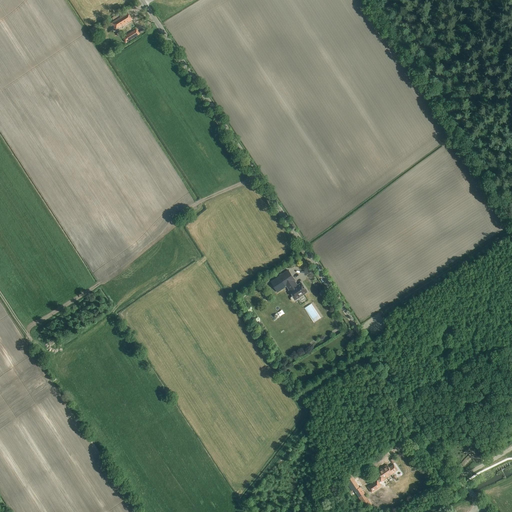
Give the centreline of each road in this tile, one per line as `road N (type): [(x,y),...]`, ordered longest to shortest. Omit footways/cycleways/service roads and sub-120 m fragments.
road 1 (unclassified): [(480,505),(142,0)]
road 2 (track): [(376,357),(294,401),(302,414),(239,496)]
